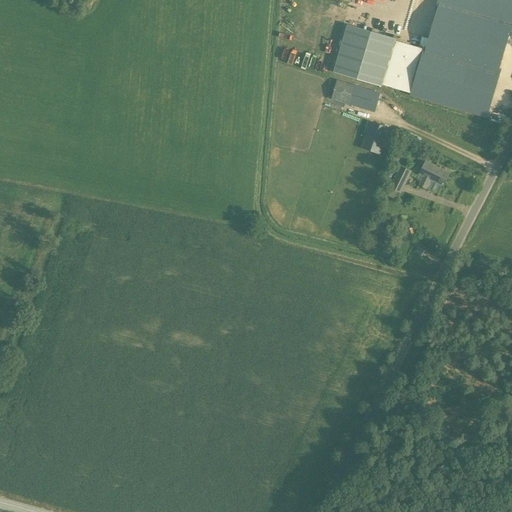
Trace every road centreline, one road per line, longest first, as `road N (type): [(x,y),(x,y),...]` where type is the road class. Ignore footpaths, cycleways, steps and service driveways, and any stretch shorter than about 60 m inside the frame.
road 1 (unclassified): [(319,511),(511,139)]
road 2 (track): [(383,389),(511,441)]
